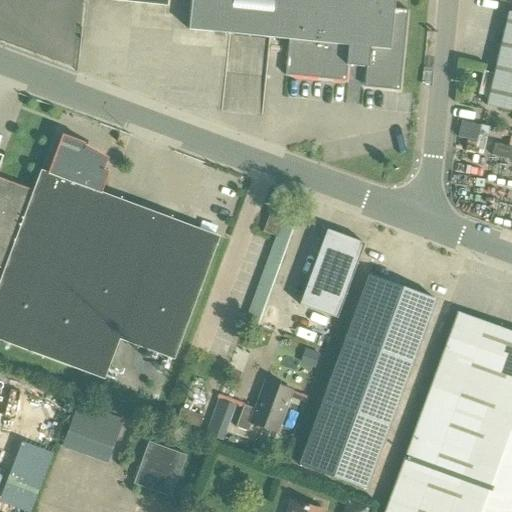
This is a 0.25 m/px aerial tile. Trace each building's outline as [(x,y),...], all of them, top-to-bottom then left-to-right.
[(400,91),(408,10),(394,9),(395,0),(99,0),(167,7),(168,0),(192,0),(189,30),(289,40),(285,76),(346,82),(348,66),(367,68),(365,88),(400,91)] [(502,43),(511,45),(511,12),(509,12),(502,43)] [(495,74),(511,77),(511,45),(502,43),(495,74)] [(511,77),(495,74),(484,71),(479,95),(489,98),(487,106),(511,111),(511,77)] [(34,192),(0,178),(0,164),(3,156),(0,155),(0,341),(105,380),(120,340),(173,360),(218,237),(101,193),(109,172),(100,169),(103,161),(83,150),(86,144),(63,135),(49,173),(42,171),(34,192)] [(511,148),(494,144),(491,155),(511,160),(511,148)] [(275,237),(283,213),(271,209),(263,232),(275,237)] [(327,230),(299,306),(336,319),(364,244),(327,230)] [(288,242),(275,237),(271,248),(284,253),(288,242)] [(276,274),(263,269),(259,280),(272,285),(276,274)] [(368,275),(298,465),(366,490),(435,300),(368,275)] [(264,306),(251,301),(247,312),(261,317),(264,306)] [(511,511),(511,332),(458,313),(385,511),(511,511)] [(320,355),(305,350),(300,364),(315,369),(320,355)] [(277,432),(292,391),(266,382),(256,410),(244,405),(236,428),(248,432),(252,423),(277,432)] [(116,459),(127,421),(81,408),(76,423),(71,422),(65,444),(116,459)] [(198,428),(202,417),(180,409),(176,420),(198,428)] [(171,497),(180,473),(186,456),(149,443),(134,484),(171,497)] [(367,511),(369,509),(347,501),(343,511),(367,511)]
